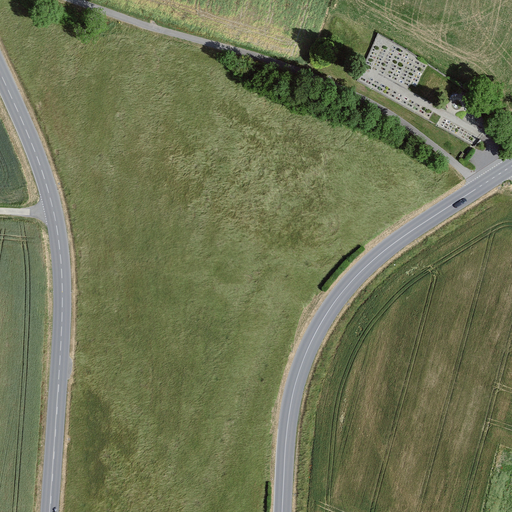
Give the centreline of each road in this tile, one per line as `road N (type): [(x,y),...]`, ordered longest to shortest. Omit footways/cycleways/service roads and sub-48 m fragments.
road 1 (track): [(480,185),(381,110),(303,69),(70,0)]
road 2 (secondary): [(0,73),(38,156),(62,265),(51,511)]
road 3 (secondary): [(283,511),(295,378),(316,329),(383,250),(511,166)]
